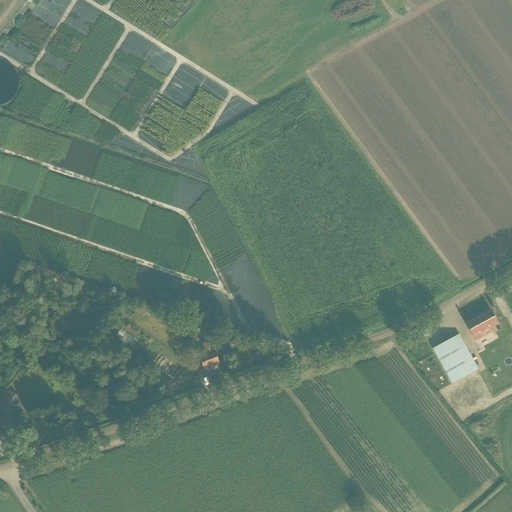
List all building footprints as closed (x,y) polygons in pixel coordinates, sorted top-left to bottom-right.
[(466,323),(471,332),(476,341),(492,332),(490,328),(498,324),(495,319),(491,310),(466,323)] [(212,329),(212,327),(199,323),(195,332),(209,337),(210,335),(217,337),(219,332),(212,329)] [(433,349),(438,358),(452,384),(479,369),(459,334),(433,349)] [(220,364),(217,355),(214,348),(213,349),(210,340),(202,343),(205,354),(200,356),(201,361),(205,370),(220,364)] [(429,372),(441,365),(437,358),(425,364),(429,372)] [(123,368),(118,380),(125,382),(129,371),(123,368)] [(18,396),(9,390),(0,402),(0,411),(4,414),(18,396)] [(9,414),(0,417),(0,444),(5,443),(1,431),(13,427),(9,414)]
